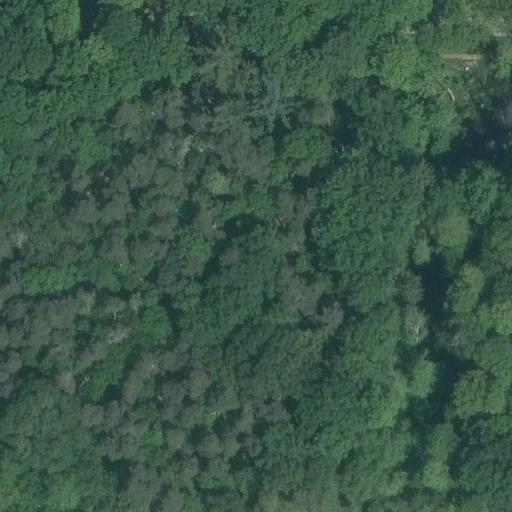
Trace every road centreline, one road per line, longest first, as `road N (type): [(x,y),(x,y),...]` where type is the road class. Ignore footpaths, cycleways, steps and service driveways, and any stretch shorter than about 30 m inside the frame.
road 1 (unclassified): [(0,12),(511,26)]
road 2 (unknown): [(511,3),(383,0)]
